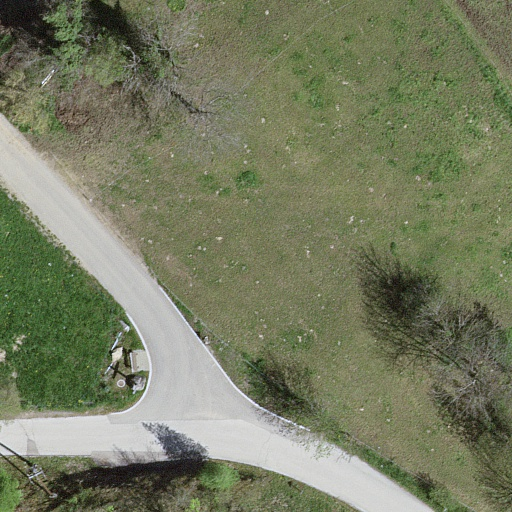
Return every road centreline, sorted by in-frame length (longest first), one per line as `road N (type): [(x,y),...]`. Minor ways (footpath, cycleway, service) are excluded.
road 1 (residential): [(0,154),(200,379),(197,449)]
road 2 (unclassified): [(197,449),(341,481),(391,511)]
road 3 (unclassified): [(0,440),(197,449)]
